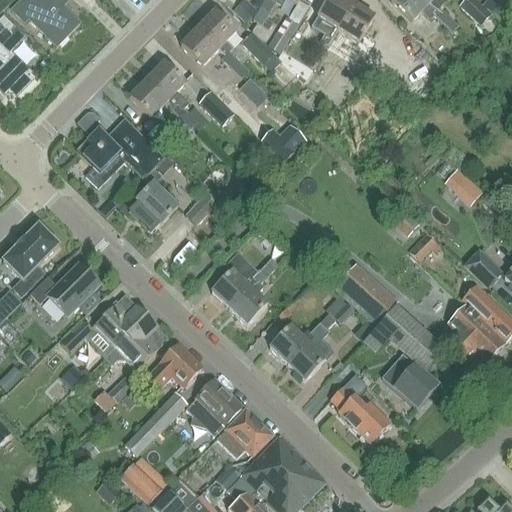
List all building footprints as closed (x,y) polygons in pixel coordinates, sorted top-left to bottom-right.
[(60,0),(48,0),(44,5),(38,0),(22,0),(9,14),(24,28),(29,23),(56,49),(79,26),(62,9),(66,5),(60,0)] [(257,0),(252,10),(256,15),(259,11),(269,17),(276,5),(271,2),(272,0),(257,0)] [(329,0),(316,21),(311,30),(324,38),(319,46),(326,50),(333,40),(333,39),(337,34),(353,7),(340,0),(329,0)] [(449,20),(440,11),(437,15),(422,0),(394,0),(392,3),(413,25),(421,16),(430,23),(433,20),(442,28),(449,20)] [(439,0),(422,0),(437,15),(440,11),(445,5),(439,0)] [(466,0),(458,10),(481,29),(492,17),(482,9),(482,8),(473,0),(466,0)] [(500,24),(499,25),(503,28),(511,18),(511,6),(504,0),(489,0),(482,8),(482,9),(500,24)] [(246,4),(233,17),(244,28),(256,15),(252,10),(246,4)] [(333,39),(333,40),(337,43),(343,46),(347,40),(357,46),(373,20),(353,7),(337,34),(333,39)] [(261,29),(269,17),(259,11),(256,15),(252,22),(257,26),(261,29)] [(227,45),(236,35),(214,14),(197,31),(220,53),(226,59),(230,56),(234,51),(227,45)] [(31,75),(10,55),(24,41),(3,20),(0,23),(0,87),(10,97),(31,75)] [(451,37),(455,33),(459,29),(449,20),(442,28),(451,37)] [(203,70),(220,53),(197,31),(181,48),(203,70)] [(241,47),(271,75),(281,65),(264,48),(253,37),(252,36),(241,47)] [(275,37),(267,50),(280,58),(287,46),(275,37)] [(226,59),(222,64),(227,69),(232,73),(239,65),(230,56),(226,59)] [(497,63),(490,56),(479,67),(486,74),(497,63)] [(48,61),(40,69),(45,73),(52,65),(48,61)] [(241,82),(245,78),(248,74),(239,65),(232,73),(241,82)] [(177,96),(185,87),(164,66),(147,83),(174,110),(178,106),(185,112),(189,108),(177,96)] [(368,71),(362,81),(376,89),(381,79),(368,71)] [(188,116),(185,112),(178,106),(174,110),(147,83),(130,100),(151,122),(162,112),(168,117),(170,114),(180,124),(188,116)] [(233,118),(210,96),(198,107),(222,130),(233,118)] [(190,133),(193,130),(198,134),(209,123),(194,109),(188,116),(180,124),(190,133)] [(86,118),(76,128),(85,137),(98,123),(93,118),(92,117),(91,117),(88,117),(87,118),(86,118)] [(142,184),(153,173),(164,162),(127,125),(109,143),(98,132),(75,155),(92,171),(84,180),(98,193),(124,166),(142,184)] [(273,133),(262,144),(283,166),(305,143),(291,128),(279,140),(273,133)] [(156,129),(149,137),(163,151),(171,143),(156,129)] [(150,238),(177,210),(154,187),(160,180),(153,173),(142,184),(149,191),(135,205),(137,207),(127,217),(150,238)] [(482,196),(456,174),(444,188),(470,210),(482,196)] [(247,185),(240,193),(248,201),(255,193),(247,185)] [(205,198),(185,218),(196,228),(215,207),(205,198)] [(124,204),(117,211),(123,218),(131,210),(124,204)] [(232,206),(223,215),(229,220),(238,212),(232,206)] [(11,293),(20,301),(42,279),(35,271),(56,250),(37,230),(1,266),(20,284),(11,293)] [(441,251),(429,239),(425,235),(408,252),(420,265),(432,253),(436,256),(441,251)] [(406,299),(423,276),(389,252),(372,275),(406,299)] [(487,293),(502,277),(479,255),(464,271),(487,293)] [(262,271),(269,278),(278,269),(274,265),(271,262),(262,271)] [(60,266),(46,279),(53,286),(66,273),(60,266)] [(55,290),(46,281),(28,299),(38,308),(46,301),(66,321),(97,289),(77,268),(55,290)] [(269,278),(262,271),(251,282),(254,285),(255,286),(250,290),(228,312),(246,329),(268,307),(258,297),(263,291),(260,288),(269,278)] [(396,312),(353,271),(333,295),(376,334),(396,312)] [(250,290),(241,281),(232,272),(210,294),(228,312),(250,290)] [(511,339),(511,325),(485,299),(475,289),(460,306),(466,311),(504,348),(511,339)] [(109,315),(92,331),(113,353),(146,321),(125,299),(117,306),(115,304),(107,313),(109,315)] [(291,306),(277,321),(283,327),(292,318),(290,315),(296,310),(291,306)] [(347,307),(333,321),(337,325),(340,328),(353,314),(347,307)] [(486,366),(504,348),(466,311),(448,329),(439,339),(446,347),(445,348),(465,368),(476,357),(486,366)] [(427,372),(443,355),(396,312),(376,334),(366,344),(379,356),(392,340),(427,372)] [(329,317),(319,327),(327,334),(337,325),(333,321),(329,317)] [(146,321),(113,353),(103,363),(111,370),(118,364),(124,364),(134,374),(157,352),(167,342),(146,321)] [(70,357),(89,338),(93,335),(83,326),(61,348),(70,357)] [(314,340),(287,368),(305,386),(325,363),(331,357),(322,349),(318,344),(327,334),(319,327),(310,336),(314,340)] [(353,327),(329,348),(340,359),(363,338),(353,327)] [(269,350),(287,368),(314,340),(310,336),(306,332),(300,338),(290,329),(269,350)] [(182,391),(201,371),(179,349),(152,376),(146,382),(158,394),(164,387),(171,380),(182,391)] [(53,369),(56,353),(42,351),(39,366),(53,369)] [(35,364),(28,357),(21,364),(28,371),(35,364)] [(436,390),(414,370),(401,359),(382,381),(417,412),(436,390)] [(23,380),(14,371),(0,385),(0,390),(6,397),(23,380)] [(74,371),(61,384),(70,394),(83,381),(74,371)] [(128,377),(107,398),(117,408),(138,387),(128,377)] [(352,402),(364,388),(354,378),(341,391),(352,402)] [(241,411),(214,384),(195,402),(196,403),(185,414),(192,421),(190,429),(205,433),(216,423),(223,429),(241,411)] [(90,398),(99,411),(109,404),(100,391),(90,398)] [(136,460),(184,410),(172,398),(124,449),(136,460)] [(370,449),(389,430),(369,409),(362,416),(352,406),(339,419),(370,449)] [(244,454),(251,460),(271,440),(244,413),(216,442),(236,462),(244,454)] [(0,446),(9,437),(0,427),(0,446)] [(270,511),(299,511),(325,487),(279,441),(241,479),(259,497),(267,505),(265,507),(270,511)] [(88,467),(98,457),(87,445),(77,454),(88,467)] [(120,483),(148,509),(169,487),(141,461),(120,483)] [(259,511),(252,504),(259,497),(241,479),(226,495),(236,506),(230,511),(259,511)] [(107,484),(96,495),(109,508),(120,497),(107,484)] [(151,509),(153,511),(185,511),(168,493),(151,509)] [(212,511),(200,499),(187,511),(212,511)] [(495,511),(486,502),(476,511),(495,511)]
